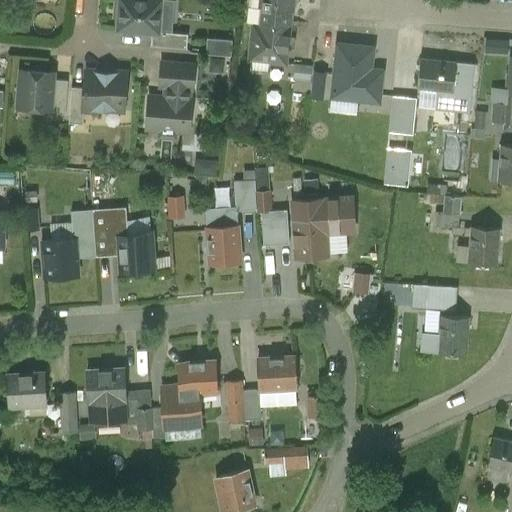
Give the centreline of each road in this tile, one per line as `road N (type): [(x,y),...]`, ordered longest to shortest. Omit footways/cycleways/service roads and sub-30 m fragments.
road 1 (residential): [(353,459),(350,343),(328,311),(285,303),(0,332)]
road 2 (residential): [(353,459),(485,388)]
